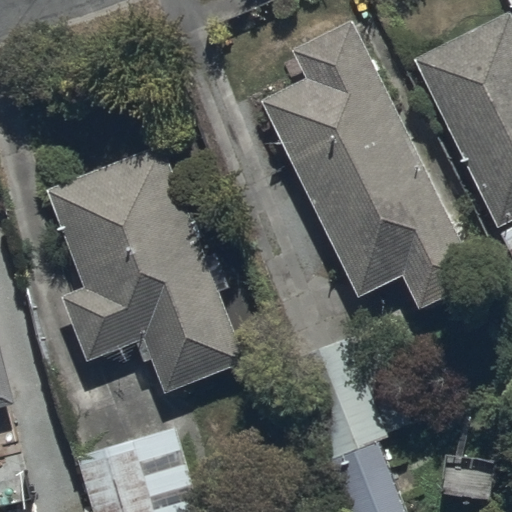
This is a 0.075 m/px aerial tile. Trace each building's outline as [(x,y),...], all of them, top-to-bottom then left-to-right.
[(511,3),(417,49),(504,222),(497,226),(511,256),(511,3)] [(360,14),(298,43),(312,74),(266,96),(361,294),(407,272),(423,306),(486,276),(360,14)] [(171,141),(53,185),(88,279),(67,287),(93,357),(152,335),(172,388),(252,358),(226,289),(235,286),(221,249),(213,253),(171,141)] [(0,404),(23,399),(0,302),(0,404)] [(413,511),(385,437),(416,425),(378,325),(295,356),(353,511),(413,511)] [(181,424),(85,450),(101,511),(195,511),(204,510),(181,424)]
